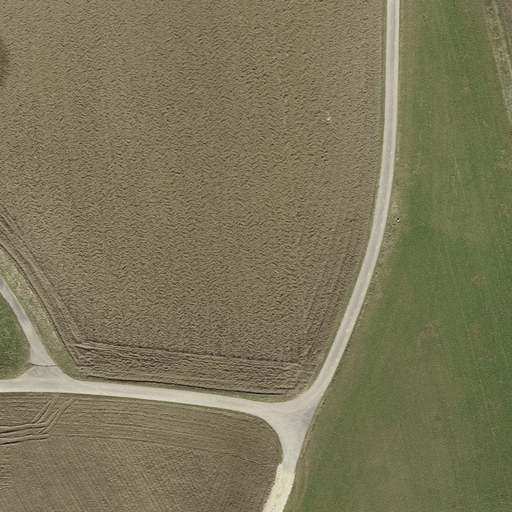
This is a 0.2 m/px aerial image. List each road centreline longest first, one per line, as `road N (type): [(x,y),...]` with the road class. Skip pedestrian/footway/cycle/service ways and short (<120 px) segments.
road 1 (track): [(309,416),(368,272),(387,198),(394,0)]
road 2 (track): [(0,386),(50,382),(309,416)]
